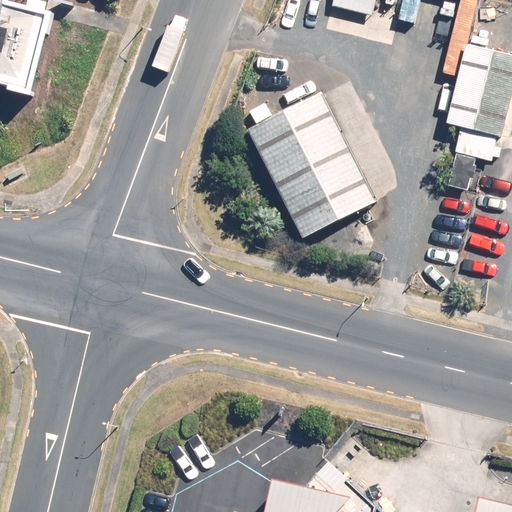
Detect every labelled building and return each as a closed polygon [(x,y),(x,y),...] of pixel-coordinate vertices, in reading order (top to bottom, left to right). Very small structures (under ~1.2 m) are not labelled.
[(14,0),(0,0),(0,86),(35,96),(55,17),(13,6),(14,0)] [(378,0),(337,0),(336,7),(376,15),(378,0)] [(468,45),(477,0),(459,0),(444,74),(461,78),(468,46),(468,45)] [(511,120),(511,53),(470,44),(451,126),(508,139),(511,120)] [(306,238),(378,202),(325,95),(253,131),(306,238)] [(382,511),(384,504),(287,481),(279,511),(382,511)]
